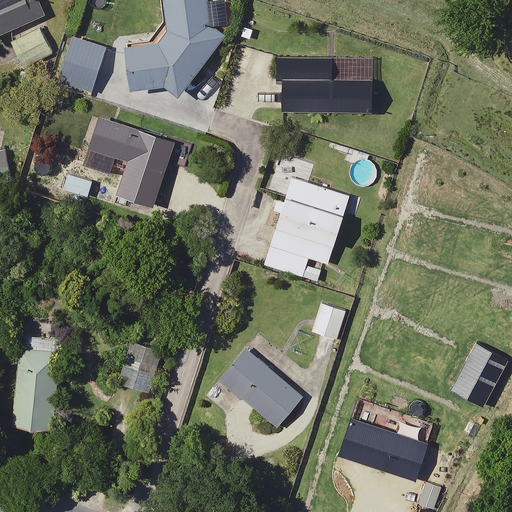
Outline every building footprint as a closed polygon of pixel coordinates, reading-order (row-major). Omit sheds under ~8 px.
[(0,0),(0,27),(41,12),(36,0),(0,0)] [(161,0),(164,26),(152,37),(120,40),(124,82),(158,79),(172,90),(218,34),(205,20),(203,0),(161,0)] [(102,43),(67,31),(55,71),(89,82),(102,43)] [(170,139),(133,127),(114,190),(151,202),(170,139)] [(90,177),(62,170),(58,186),(86,194),(90,177)] [(269,220),(272,220),(259,257),(319,277),(347,193),(295,175),(286,172),(269,220)] [(346,305),(321,297),(311,327),(337,335),(346,305)] [(63,320),(22,316),(12,416),(53,420),(63,320)] [(161,345),(131,336),(118,377),(148,386),(161,345)] [(302,389),(241,341),(217,372),(277,421),(302,389)]
